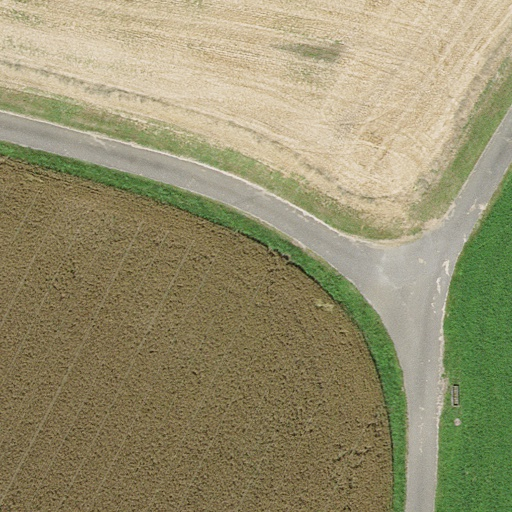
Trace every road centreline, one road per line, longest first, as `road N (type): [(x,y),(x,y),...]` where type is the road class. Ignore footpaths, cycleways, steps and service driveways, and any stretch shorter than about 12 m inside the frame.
road 1 (track): [(0,131),(251,201),(423,293)]
road 2 (track): [(419,511),(423,293),(511,148)]
